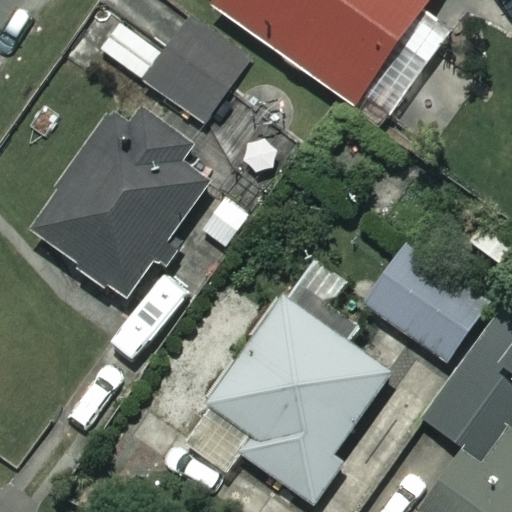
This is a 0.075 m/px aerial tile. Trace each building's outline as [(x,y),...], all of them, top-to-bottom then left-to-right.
[(474,12),(458,0),(208,0),(386,131),(474,12)] [(253,65),(195,23),(174,53),(128,20),(104,54),(207,128),(253,65)] [(124,102),(32,238),(118,302),(213,163),(124,102)] [(262,216),(227,193),(201,232),(236,255),(262,216)] [(394,377),(409,354),(336,304),(351,282),(312,255),(207,408),(251,438),(239,455),(304,499),(333,456),(366,479),(423,396),(394,377)] [(480,316),(403,260),(368,308),(445,364),(480,316)] [(184,297),(153,275),(99,351),(131,373),(184,297)] [(511,511),(511,322),(504,317),(419,430),(452,454),(408,511),(511,511)]
